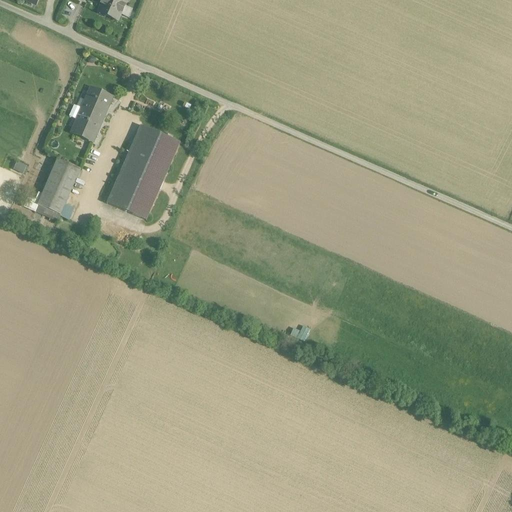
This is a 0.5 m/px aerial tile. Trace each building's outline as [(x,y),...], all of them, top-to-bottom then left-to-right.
[(128,0),(100,0),(99,4),(101,5),(97,13),(118,23),(128,0)] [(103,121),(113,98),(90,88),(79,111),(103,121)] [(93,145),(103,121),(79,111),(69,134),(93,145)] [(107,205),(146,221),(179,143),(140,127),(107,205)] [(17,161),(14,169),(23,173),(27,166),(17,161)] [(60,218),(80,171),(59,162),(39,209),(60,218)]
